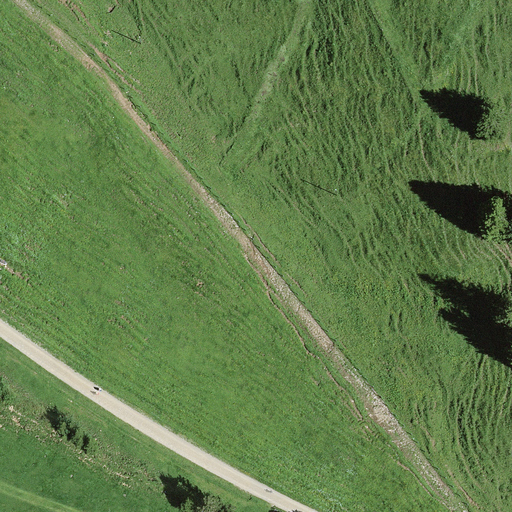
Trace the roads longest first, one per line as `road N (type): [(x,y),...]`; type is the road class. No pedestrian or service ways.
road 1 (track): [(20,0),(152,125),(462,511)]
road 2 (track): [(0,324),(130,417),(300,511)]
